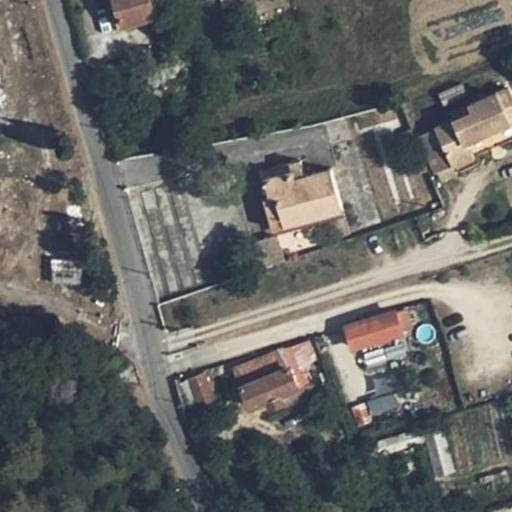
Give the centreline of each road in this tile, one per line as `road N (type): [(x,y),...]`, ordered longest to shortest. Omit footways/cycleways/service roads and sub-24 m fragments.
road 1 (unclassified): [(238,511),(133,315),(56,0)]
road 2 (unknown): [(156,359),(511,251)]
